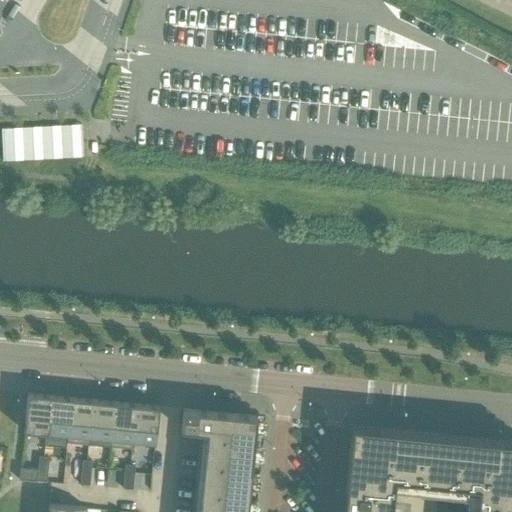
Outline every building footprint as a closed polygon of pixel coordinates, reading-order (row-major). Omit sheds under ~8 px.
[(3,162),(83,158),(83,147),(82,125),(1,129),(2,142),(3,162)] [(23,431),(46,433),(50,396),(27,393),(23,431)] [(46,433),(67,435),(71,398),(50,396),(46,433)] [(79,437),(89,437),(93,400),(79,399),(71,398),(67,435),(79,437)] [(89,437),(110,440),(114,402),(93,400),(89,437)] [(110,440),(132,442),(136,404),(114,402),(110,440)] [(136,404),(132,442),(155,444),(158,407),(136,404)] [(246,511),(256,416),(182,409),(180,430),(206,432),(197,511),(246,511)] [(477,486),(474,511),(511,511),(511,441),(351,426),(344,494),(346,494),(344,510),(343,510),(342,511),(375,511),(374,511),(375,499),(376,499),(377,497),(382,497),(382,496),(384,477),(477,486)] [(37,468),(47,469),(48,457),(39,456),(37,468)] [(82,460),(80,472),(90,473),(91,461),(82,460)] [(124,465),(123,477),(133,478),(134,466),(124,465)] [(37,468),(20,466),(18,479),(36,481),(36,480),(37,468)] [(47,469),(37,468),(36,480),(46,481),(47,469)] [(90,473),(80,472),(79,483),(79,484),(89,485),(90,473)] [(133,478),(123,477),(122,489),(132,489),(133,478)]
